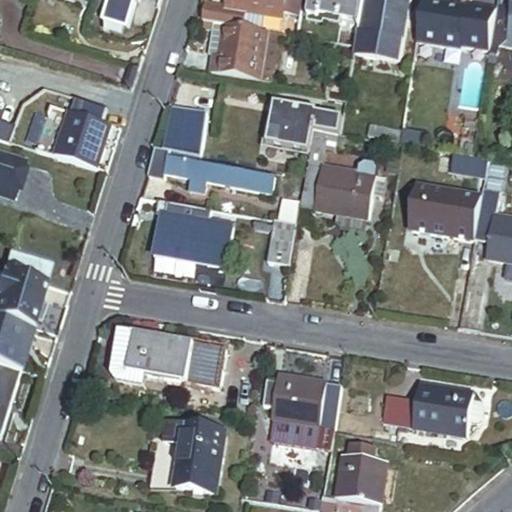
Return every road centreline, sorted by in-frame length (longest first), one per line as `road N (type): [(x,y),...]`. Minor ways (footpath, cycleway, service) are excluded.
road 1 (residential): [(511,361),(92,290)]
road 2 (residential): [(92,290),(181,0)]
road 3 (residential): [(25,511),(92,290)]
